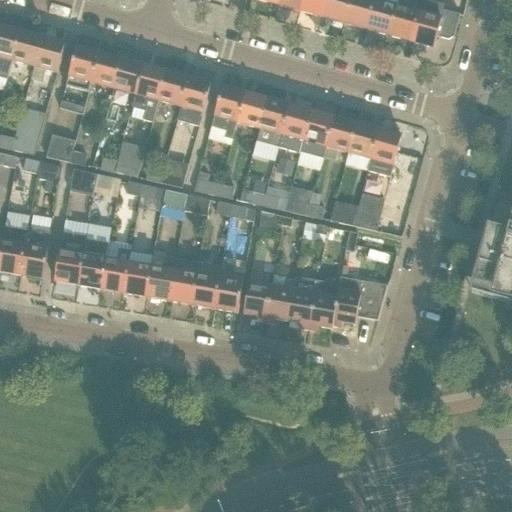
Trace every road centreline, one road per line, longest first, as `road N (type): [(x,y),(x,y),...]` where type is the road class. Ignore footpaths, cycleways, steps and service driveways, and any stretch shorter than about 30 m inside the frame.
road 1 (residential): [(383,386),(0,320)]
road 2 (residential): [(456,123),(149,31)]
road 3 (residential): [(383,386),(456,123)]
road 4 (secondary): [(381,454),(198,511)]
road 5 (secondary): [(511,434),(381,454)]
road 6 (residential): [(456,123),(490,0)]
road 7 (residential): [(149,31),(31,0)]
road 8 (secondary): [(391,495),(511,477)]
